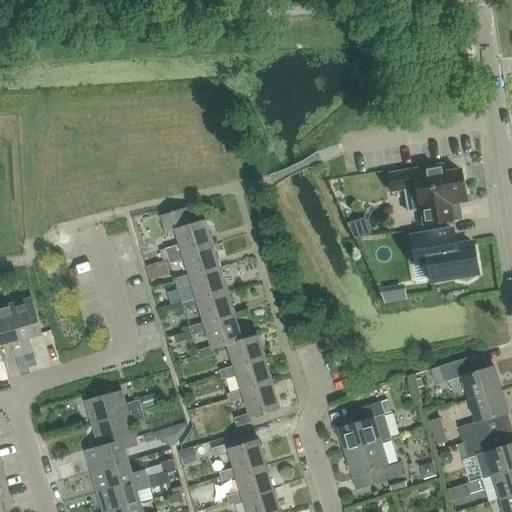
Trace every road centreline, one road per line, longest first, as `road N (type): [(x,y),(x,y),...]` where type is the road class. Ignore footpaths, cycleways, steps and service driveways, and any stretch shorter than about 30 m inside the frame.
road 1 (residential): [(11,390),(101,363),(121,347),(92,228)]
road 2 (residential): [(333,511),(307,426),(319,399),(304,350)]
road 3 (residential): [(342,144),(495,116)]
road 4 (residential): [(47,511),(11,390)]
